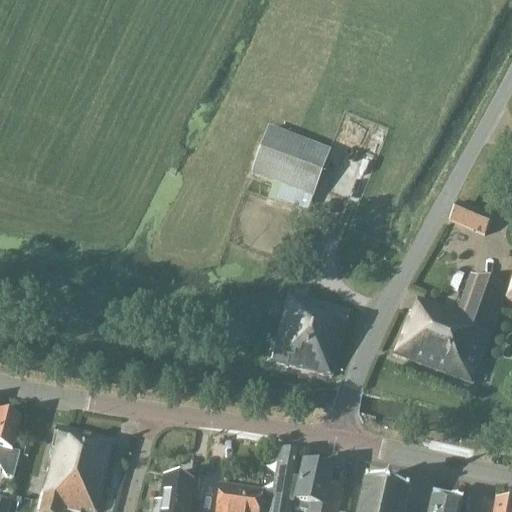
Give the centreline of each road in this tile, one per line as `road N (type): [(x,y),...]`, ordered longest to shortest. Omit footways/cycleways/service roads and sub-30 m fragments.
road 1 (tertiary): [(339,438),(378,316),(511,73)]
road 2 (tertiary): [(146,411),(339,438)]
road 3 (tertiary): [(511,479),(339,438)]
road 4 (tertiary): [(0,384),(146,411)]
